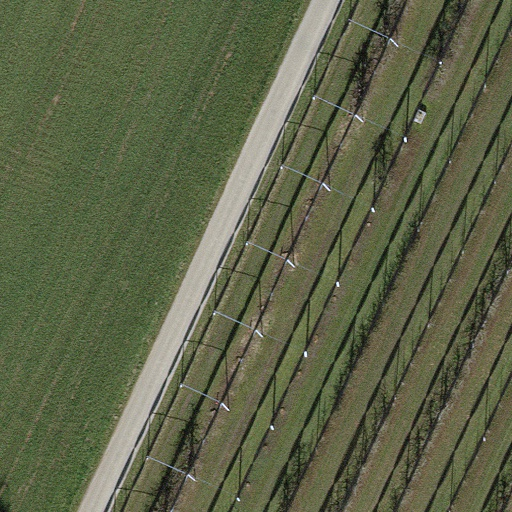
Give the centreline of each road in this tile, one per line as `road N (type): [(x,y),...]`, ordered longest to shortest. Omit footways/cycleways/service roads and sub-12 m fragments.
road 1 (track): [(341,0),(103,511)]
road 2 (motorway): [(0,422),(188,427),(511,410)]
road 3 (motorway): [(511,97),(0,108)]
